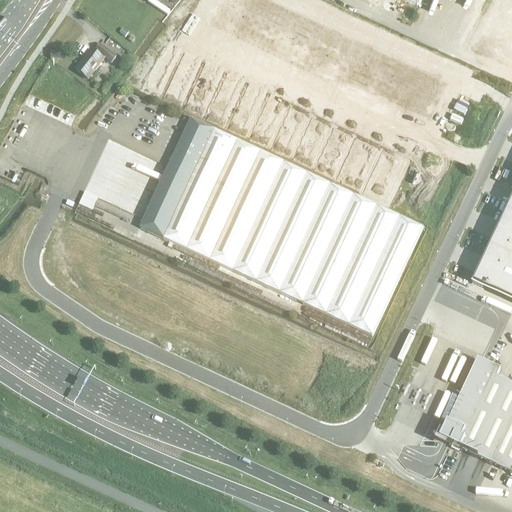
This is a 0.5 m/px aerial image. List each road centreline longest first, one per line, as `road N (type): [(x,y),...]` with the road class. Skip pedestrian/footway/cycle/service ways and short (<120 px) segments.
road 1 (unclassified): [(511,120),(382,391),(351,436),(319,430),(98,329),(39,286),(32,252),(55,204)]
road 2 (trunk): [(345,511),(163,427),(0,331)]
road 3 (trunk): [(0,373),(77,420),(289,511)]
road 4 (unclassified): [(154,511),(0,441)]
